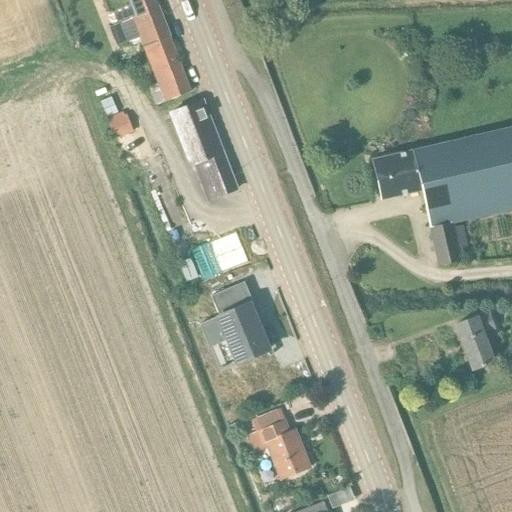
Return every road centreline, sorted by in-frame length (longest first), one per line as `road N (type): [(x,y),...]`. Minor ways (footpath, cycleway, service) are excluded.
road 1 (tertiary): [(188,0),(386,511)]
road 2 (track): [(239,511),(72,84)]
